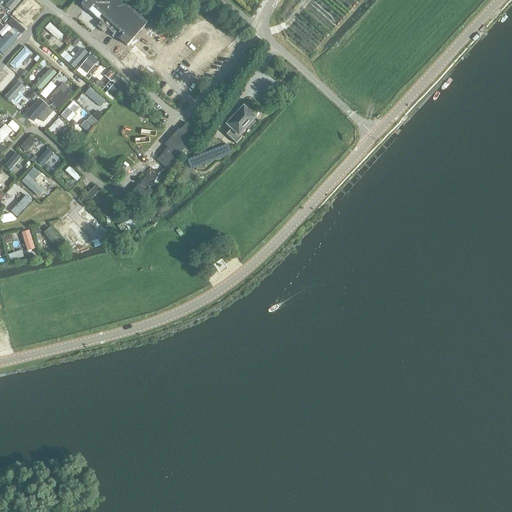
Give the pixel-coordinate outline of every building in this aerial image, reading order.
[(11,0),(5,7),(11,12),(21,0),(11,0)] [(24,17),(36,3),(32,0),(28,0),(18,12),(24,17)] [(121,0),(84,0),(81,4),(100,22),(96,26),(104,33),(108,28),(127,46),(147,23),(121,0)] [(12,19),(8,24),(22,36),(25,31),(12,19)] [(58,41),(63,36),(50,24),(45,30),(58,41)] [(0,52),(3,56),(17,40),(9,33),(2,41),(0,39),(0,52)] [(72,42),(67,38),(63,43),(68,47),(72,42)] [(135,43),(121,60),(140,75),(154,58),(135,43)] [(83,46),(73,57),(69,52),(64,57),(75,67),(89,51),(83,46)] [(16,72),(31,54),(25,49),(9,66),(16,72)] [(88,55),(89,56),(77,72),(85,78),(95,65),(97,67),(102,61),(90,52),(88,55)] [(37,64),(41,59),(38,55),(33,61),(37,64)] [(44,69),(48,64),(43,60),(39,65),(44,69)] [(7,66),(0,73),(0,81),(1,83),(12,70),(7,66)] [(40,92),(57,74),(51,69),(41,80),(39,78),(36,82),(38,83),(34,87),(40,92)] [(29,74),(25,70),(19,77),(23,80),(29,74)] [(14,71),(11,78),(16,81),(20,74),(14,71)] [(113,103),(126,87),(128,89),(131,86),(122,79),(121,79),(117,76),(115,78),(109,72),(105,77),(112,83),(112,82),(114,84),(104,96),(113,103)] [(10,104),(24,88),(18,83),(4,98),(10,104)] [(56,112),(73,93),(63,84),(51,97),(53,98),(50,102),(52,104),(50,107),(56,112)] [(90,89),(85,95),(101,108),(106,102),(90,89)] [(36,96),(31,92),(26,97),(31,102),(36,96)] [(76,101),(80,105),(85,100),(81,96),(76,101)] [(34,123),(48,107),(40,100),(26,116),(34,123)] [(81,108),(73,102),(60,117),(66,122),(73,113),(75,115),(81,108)] [(226,135),(236,144),(242,138),(239,135),(255,118),(243,107),(227,125),(231,129),(226,135)] [(97,111),(93,116),(99,122),(104,117),(97,111)] [(86,122),(86,121),(80,127),(88,134),(98,123),(91,116),(86,122)] [(63,124),(58,119),(47,132),(51,136),(63,124)] [(12,121),(7,127),(16,134),(21,128),(12,121)] [(79,126),(73,121),(69,125),(75,131),(79,126)] [(194,131),(186,123),(180,130),(182,132),(178,137),(177,136),(173,140),(175,143),(170,149),(168,147),(157,160),(167,169),(188,145),(185,142),(194,131)] [(0,158),(6,151),(0,146),(13,132),(5,125),(0,131),(0,158)] [(70,133),(65,129),(61,133),(66,137),(70,133)] [(26,154),(36,142),(30,137),(20,149),(26,154)] [(232,154),(228,145),(187,161),(191,170),(232,154)] [(43,168),(54,155),(48,150),(37,162),(43,168)] [(10,172),(21,159),(16,154),(4,167),(10,172)] [(33,163),(37,159),(32,155),(28,159),(33,163)] [(149,168),(153,171),(140,187),(138,185),(131,193),(143,203),(153,191),(150,189),(153,185),(155,187),(163,178),(162,177),(163,177),(161,175),(165,170),(156,161),(149,168)] [(54,171),(49,167),(45,171),(50,175),(54,171)] [(81,178),(69,168),(65,172),(77,182),(81,178)] [(27,174),(22,181),(40,195),(45,188),(27,174)] [(85,205),(102,188),(97,183),(80,201),(85,205)] [(27,194),(12,210),(17,216),(33,199),(27,194)] [(11,215),(5,216),(6,224),(15,223),(17,220),(11,215)] [(67,234),(75,246),(87,237),(74,219),(67,224),(72,231),(67,234)] [(51,226),(44,231),(58,250),(65,245),(51,226)] [(36,248),(30,229),(22,231),(28,250),(36,248)] [(6,243),(14,241),(12,234),(4,237),(6,243)] [(24,256),(22,249),(8,254),(10,261),(24,256)]
